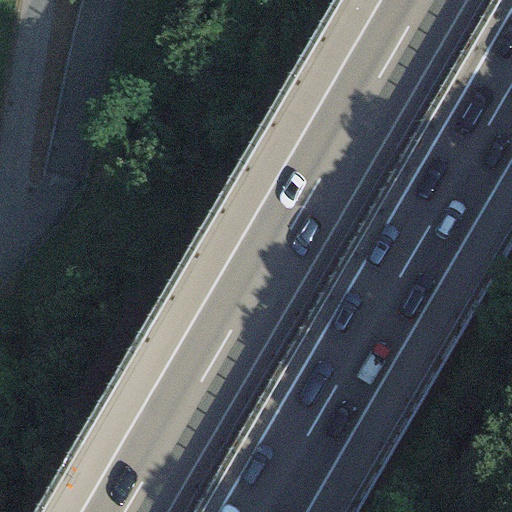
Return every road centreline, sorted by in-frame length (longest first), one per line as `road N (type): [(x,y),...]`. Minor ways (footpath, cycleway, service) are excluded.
road 1 (motorway): [(418,0),(124,511)]
road 2 (track): [(250,511),(375,284),(400,0)]
road 3 (motorway): [(260,511),(511,83)]
road 4 (residential): [(0,231),(37,0)]
